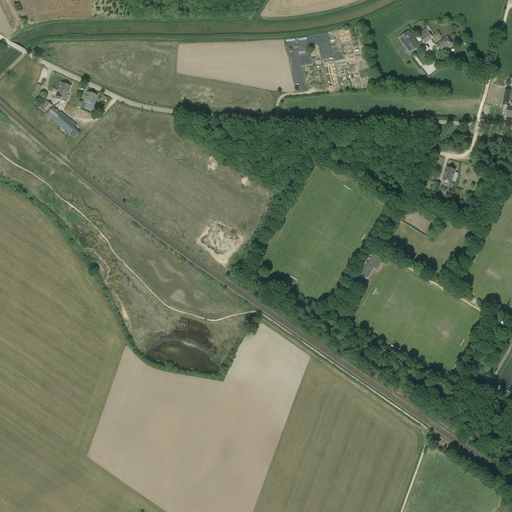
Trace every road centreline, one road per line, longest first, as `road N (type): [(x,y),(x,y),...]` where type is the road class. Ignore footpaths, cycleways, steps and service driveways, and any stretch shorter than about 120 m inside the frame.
road 1 (unclassified): [(217,115),(511,128)]
road 2 (unclassified): [(217,115),(144,107),(10,43)]
road 3 (track): [(460,157),(470,150),(508,0)]
